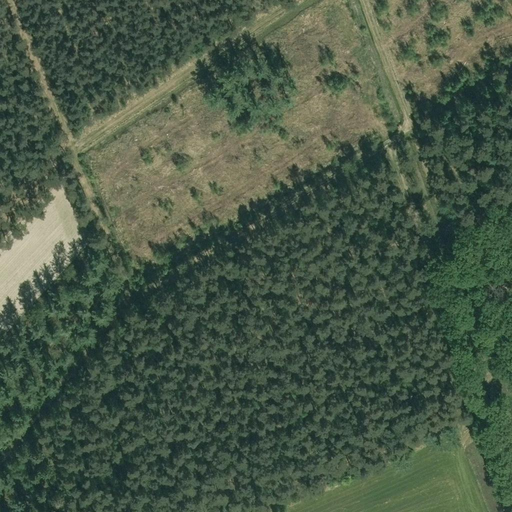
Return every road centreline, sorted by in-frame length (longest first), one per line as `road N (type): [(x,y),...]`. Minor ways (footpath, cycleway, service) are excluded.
road 1 (track): [(0,450),(127,287),(511,62)]
road 2 (track): [(293,0),(71,147),(127,287)]
road 3 (track): [(388,138),(511,472)]
road 4 (track): [(8,0),(71,147),(0,209)]
road 5 (track): [(405,128),(357,0)]
